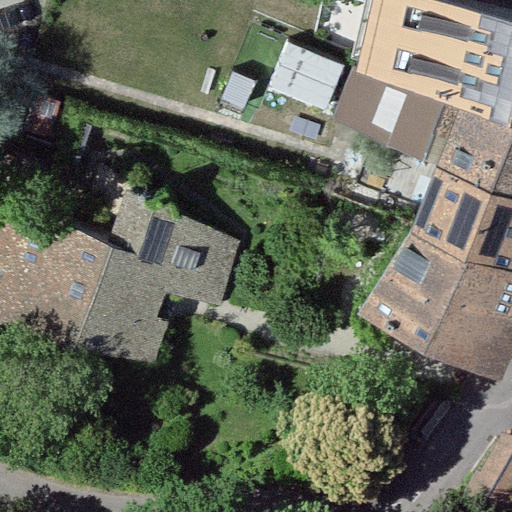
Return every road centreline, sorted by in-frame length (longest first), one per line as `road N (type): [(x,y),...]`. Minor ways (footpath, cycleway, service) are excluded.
road 1 (residential): [(511,381),(403,511)]
road 2 (residential): [(371,511),(349,502),(236,511)]
